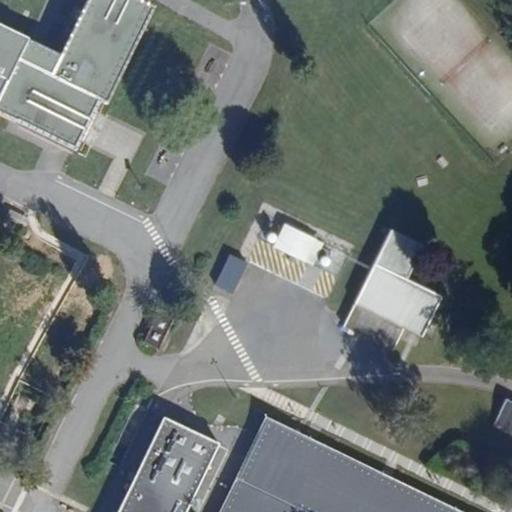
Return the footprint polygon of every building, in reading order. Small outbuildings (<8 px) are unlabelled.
[(0,114),(73,151),(99,101),(106,104),(113,90),(153,8),(136,0),(86,0),(73,27),(50,74),(17,58),(26,39),(0,26),(0,114)] [(319,237),(287,222),(276,244),(307,260),(319,237)] [(393,228),(376,261),(356,301),(423,335),(443,295),(409,277),(425,244),(393,228)] [(92,256),(79,281),(102,286),(112,266),(92,256)] [(158,311),(143,342),(158,350),(173,319),(158,311)] [(511,400),(504,397),(492,422),(511,432),(511,400)] [(460,511),(265,416),(217,511),(187,511),(221,442),(164,414),(129,487),(116,511),(460,511)]
